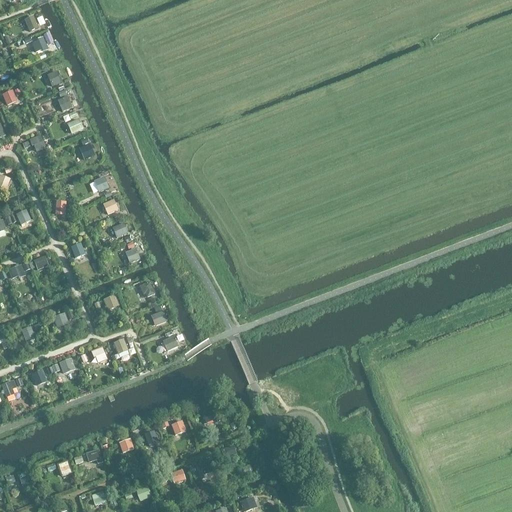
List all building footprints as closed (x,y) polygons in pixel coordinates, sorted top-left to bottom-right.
[(29,33),(38,29),(33,17),(24,21),(29,33)] [(32,42),(37,54),(48,50),(44,38),(32,42)] [(62,87),(55,69),(42,75),(49,92),(62,87)] [(7,107),(18,102),(13,90),(2,95),(7,107)] [(68,97),(58,101),(63,113),(73,108),(68,97)] [(86,131),(80,116),(62,123),(69,138),(86,131)] [(40,131),(25,137),(32,152),(46,147),(40,131)] [(91,144),(81,148),(85,160),(96,156),(91,144)] [(0,175),(0,187),(7,190),(11,179),(0,175)] [(106,193),(98,177),(86,183),(94,199),(106,193)] [(114,200),(103,204),(108,216),(119,212),(114,200)] [(67,202),(57,201),(56,215),(66,216),(67,202)] [(29,210),(16,212),(19,230),(32,228),(29,210)] [(120,226),(109,231),(115,243),(126,237),(120,226)] [(83,243),(70,249),(76,263),(90,257),(83,243)] [(136,249),(126,253),(130,263),(140,259),(136,249)] [(45,256),(34,261),(38,271),(50,267),(45,256)] [(25,276),(19,261),(3,267),(9,283),(25,276)] [(144,280),(131,286),(137,300),(150,294),(144,280)] [(116,296),(105,300),(109,311),(120,307),(116,296)] [(164,311),(152,316),(156,327),(168,322),(164,311)] [(65,313),(47,320),(52,333),(70,325),(65,313)] [(31,327),(22,331),(26,343),(35,339),(31,327)] [(155,342),(161,357),(174,352),(168,337),(155,342)] [(125,338),(113,343),(119,360),(131,355),(125,338)] [(102,348),(92,352),(94,358),(96,357),(99,364),(107,360),(102,348)] [(70,359),(57,365),(63,378),(76,372),(70,359)] [(43,370),(32,375),(37,387),(48,382),(43,370)] [(15,385),(0,391),(0,394),(3,401),(19,394),(15,385)] [(202,415),(208,427),(218,422),(211,410),(202,415)] [(183,418),(169,423),(174,438),(188,433),(183,418)] [(145,434),(149,447),(161,443),(157,431),(145,434)] [(127,439),(113,445),(118,458),(132,452),(127,439)] [(233,446),(219,451),(224,465),(238,460),(233,446)] [(97,460),(99,465),(104,463),(99,449),(86,454),(90,463),(97,460)] [(212,458),(198,463),(205,479),(219,474),(212,458)] [(68,461),(55,466),(59,480),(73,475),(68,461)] [(180,473),(166,477),(170,492),(184,487),(180,473)] [(24,490),(35,485),(31,475),(20,479),(24,490)] [(139,501),(152,498),(149,487),(137,490),(139,501)] [(106,496),(90,502),(93,511),(97,511),(110,507),(106,496)] [(254,496),(242,501),(246,511),(256,511),(260,511),(254,496)]
